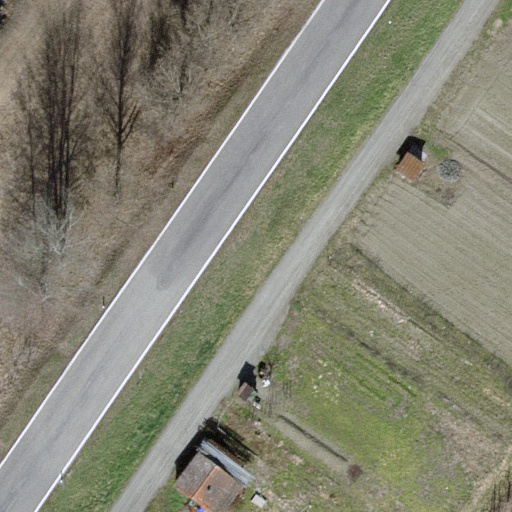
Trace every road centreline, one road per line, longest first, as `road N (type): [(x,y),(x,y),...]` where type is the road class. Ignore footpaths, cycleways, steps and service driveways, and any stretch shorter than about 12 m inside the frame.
road 1 (tertiary): [(357,0),(2,511)]
road 2 (track): [(124,511),(474,0)]
